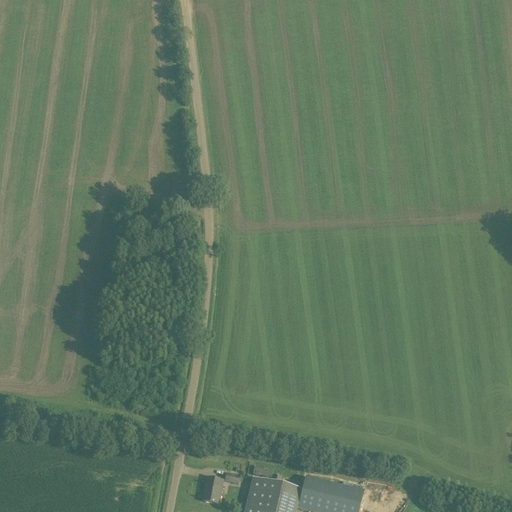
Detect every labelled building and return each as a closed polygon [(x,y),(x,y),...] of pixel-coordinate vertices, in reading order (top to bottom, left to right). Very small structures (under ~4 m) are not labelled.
[(252,467),(252,480),(263,480),(263,468),(252,467)] [(239,486),(240,477),(226,474),(224,483),(239,486)] [(305,511),(359,511),(365,492),(317,480),(306,478),(302,492),(298,510),(305,511)] [(219,506),(224,482),(207,479),(204,489),(206,490),(204,503),(219,506)] [(245,511),(296,511),(302,492),(253,480),(245,511)]
